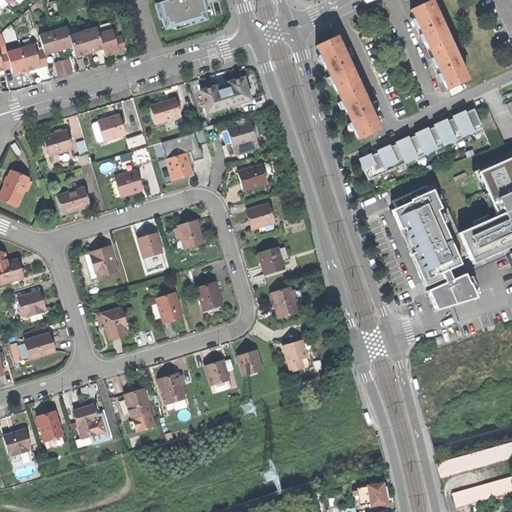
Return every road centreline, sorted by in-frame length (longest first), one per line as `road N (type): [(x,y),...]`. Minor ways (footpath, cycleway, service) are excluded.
road 1 (residential): [(91,373),(235,330),(245,320),(220,210),(191,195),(51,240)]
road 2 (secondary): [(256,39),(354,350)]
road 3 (secondary): [(391,337),(290,27)]
road 4 (residential): [(256,39),(0,115)]
road 5 (secondary): [(436,511),(391,337)]
road 6 (secondary): [(354,350),(386,432),(404,511)]
road 7 (residential): [(51,240),(91,373)]
